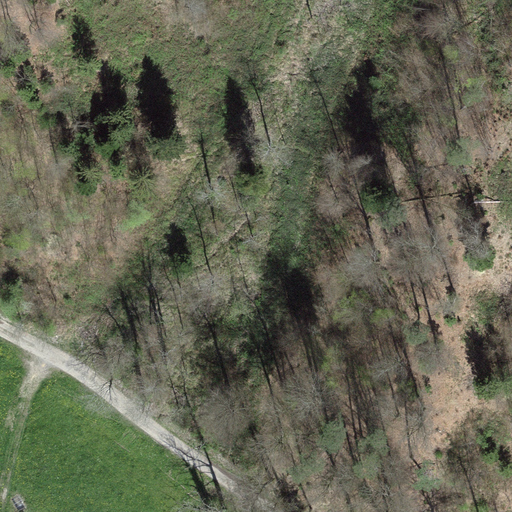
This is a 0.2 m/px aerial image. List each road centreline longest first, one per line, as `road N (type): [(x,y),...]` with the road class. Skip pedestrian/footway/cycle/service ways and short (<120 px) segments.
road 1 (track): [(0,330),(143,420),(278,477),(328,511)]
road 2 (track): [(46,356),(19,407),(0,494)]
